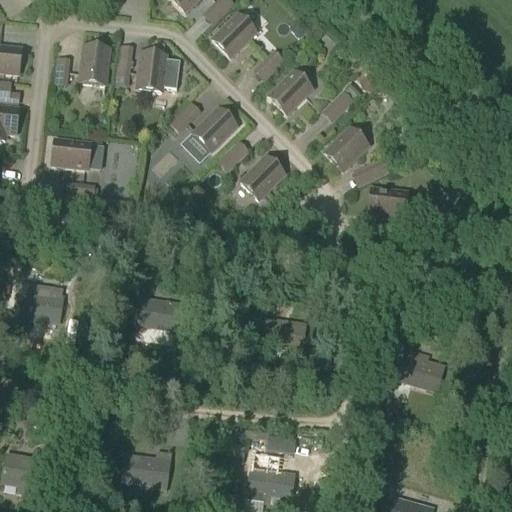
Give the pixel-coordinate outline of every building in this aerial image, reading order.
[(167,0),(184,17),(201,0),(167,0)] [(225,0),(220,0),(202,19),(212,29),(233,8),(225,0)] [(237,19),(211,44),(229,63),(255,37),(237,19)] [(114,91),(127,92),(130,72),(132,72),(133,66),(131,66),(132,51),(119,49),(114,91)] [(0,77),(17,80),(20,53),(0,51),(0,77)] [(78,87),(104,90),(109,54),(82,51),(78,87)] [(252,76),(263,86),(284,65),(273,54),(252,76)] [(166,61),(139,58),(135,94),(161,97),(162,92),(176,94),(179,66),(165,64),(166,61)] [(56,62),(53,89),(66,91),(69,64),(56,62)] [(267,101),(286,120),(311,94),(293,75),(267,101)] [(343,97),(342,95),(320,116),(332,128),(358,102),(348,92),(343,97)] [(200,116),(190,106),(169,128),(178,137),(200,116)] [(0,138),(14,140),(17,113),(0,111),(0,138)] [(192,138),(210,157),(236,132),(217,113),(192,138)] [(323,158),(342,176),(367,151),(349,132),(323,158)] [(54,144),(51,170),(86,175),(90,148),(54,144)] [(237,145),(216,166),(227,177),(248,156),(237,145)] [(239,186),(258,205),(284,180),(265,161),(239,186)] [(381,164),(350,178),(356,192),(388,178),(381,164)] [(64,187),(62,202),(92,204),(94,190),(64,187)] [(370,193),(367,219),(403,223),(406,197),(370,193)] [(373,229),(371,244),(401,247),(403,232),(373,229)] [(18,293),(13,323),(60,330),(64,299),(18,293)] [(133,331),(181,338),(184,308),(137,302),(133,331)] [(260,321),(257,351),(303,357),(306,328),(260,321)] [(393,386),(437,399),(445,370),(400,357),(393,386)] [(369,390),(384,394),(389,376),(374,372),(369,390)] [(228,452),(226,474),(234,475),(234,467),(243,468),(244,454),(228,452)] [(120,488),(166,494),(170,464),(124,458),(120,488)] [(4,459),(0,482),(0,486),(46,495),(50,467),(4,459)] [(245,500),(292,507),(295,479),(249,473),(245,500)] [(214,487),(224,488),(225,476),(215,475),(214,487)] [(385,511),(431,511),(389,501),(385,511)]
